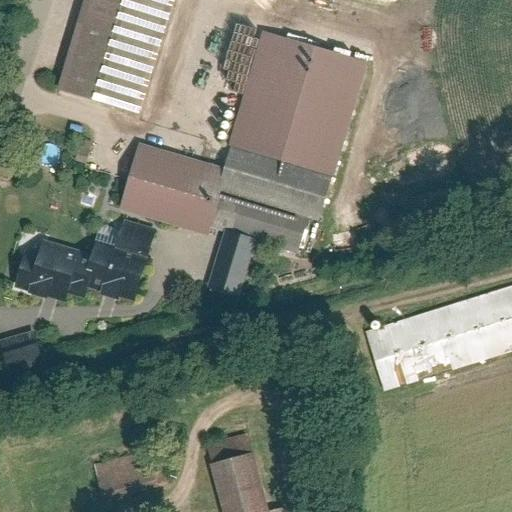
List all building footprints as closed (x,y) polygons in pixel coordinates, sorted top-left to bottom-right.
[(80,0),(53,95),(134,118),(153,52),(207,67),(217,31),(164,16),(168,0),(80,0)] [(314,205),(307,204),(350,45),(315,36),(311,50),(270,39),(231,181),(138,155),(119,225),(179,241),(183,225),(300,256),(314,205)] [(72,240),(66,266),(16,254),(8,292),(73,307),(78,288),(124,298),(134,254),(72,240)] [(222,241),(209,287),(233,294),(246,248),(222,241)] [(511,294),(365,341),(381,392),(511,351),(511,294)] [(0,338),(0,370),(35,363),(28,333),(0,338)] [(150,483),(146,454),(89,461),(92,491),(150,483)] [(261,511),(244,458),(203,471),(216,511),(261,511)]
